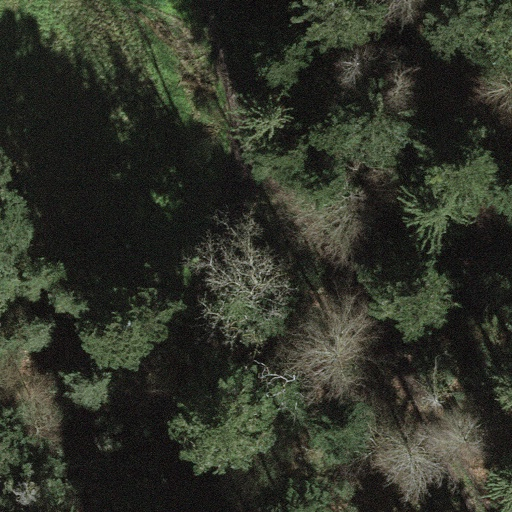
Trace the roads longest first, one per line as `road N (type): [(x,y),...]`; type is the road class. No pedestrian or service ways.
road 1 (track): [(511,490),(241,99),(223,0)]
road 2 (track): [(167,511),(161,415),(241,99)]
